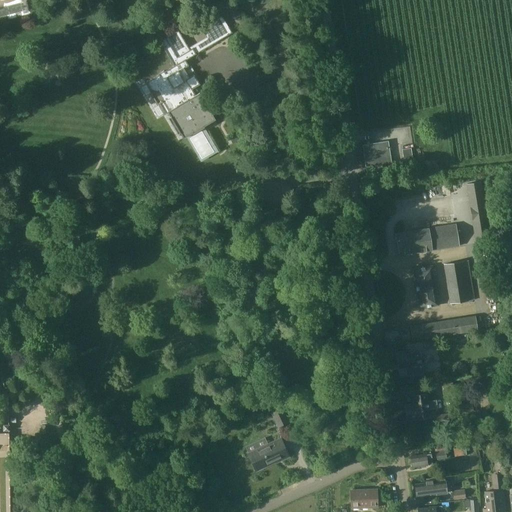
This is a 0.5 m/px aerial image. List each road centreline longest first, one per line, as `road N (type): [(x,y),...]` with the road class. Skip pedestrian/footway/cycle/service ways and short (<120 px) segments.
road 1 (unclassified): [(395,453),(323,0)]
road 2 (residential): [(258,511),(395,453)]
